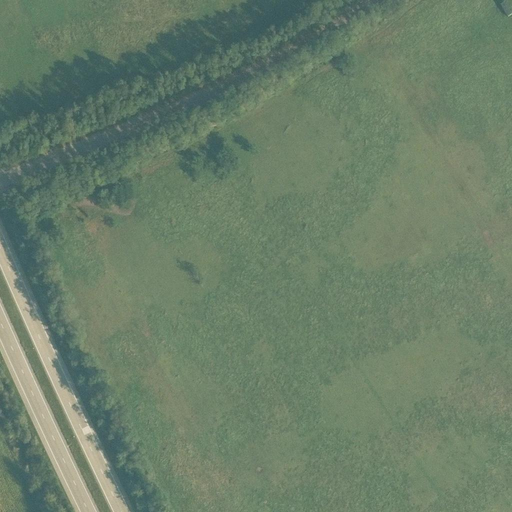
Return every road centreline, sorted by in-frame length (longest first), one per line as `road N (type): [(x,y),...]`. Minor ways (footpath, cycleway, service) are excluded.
road 1 (unclassified): [(0,183),(258,75),(377,0)]
road 2 (trunk): [(119,511),(0,248)]
road 3 (trunk): [(0,322),(84,511)]
